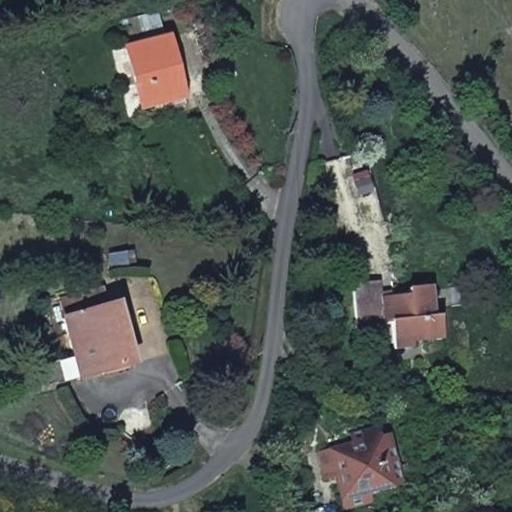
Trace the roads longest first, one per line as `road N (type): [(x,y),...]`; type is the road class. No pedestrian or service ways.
road 1 (residential): [(312,0),(302,10),(305,117),(268,360),(244,438),(186,490),(142,501),(0,457)]
road 2 (unclassified): [(349,0),(511,181)]
